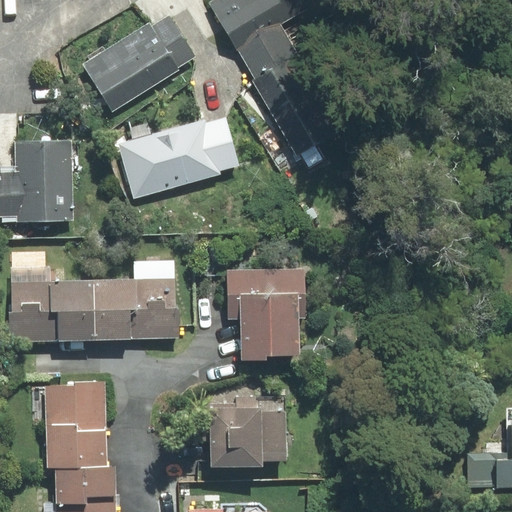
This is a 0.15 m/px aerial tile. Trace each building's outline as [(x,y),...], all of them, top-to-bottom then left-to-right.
[(304,0),(210,0),(305,162),(328,149),(324,140),(348,126),(288,23),(310,10),(304,0)] [(170,11),(83,61),(112,109),(198,60),(170,11)] [(228,114),(119,141),(134,200),(243,173),(228,114)] [(78,139),(18,138),(18,173),(0,173),(0,216),(19,217),(19,220),(77,220),(78,139)] [(312,319),(313,265),(259,264),(259,251),(202,250),(202,277),(228,278),(227,317),(246,317),(245,358),(271,359),(271,353),(306,353),(306,319),(312,319)] [(12,252),(12,337),(183,338),(183,257),(137,257),(137,276),(67,275),(67,252),(12,252)] [(78,386),(47,385),(46,425),(50,425),(49,466),(61,467),(60,498),(47,498),(46,511),(120,511),(121,464),(113,464),(114,422),(108,422),(108,379),(78,378),(78,386)] [(267,409),(267,406),(260,406),(260,394),(237,393),(237,405),(217,404),(214,460),(270,463),(270,457),(288,458),(291,410),(267,409)] [(511,452),(500,453),(500,485),(511,484),(511,452)]
